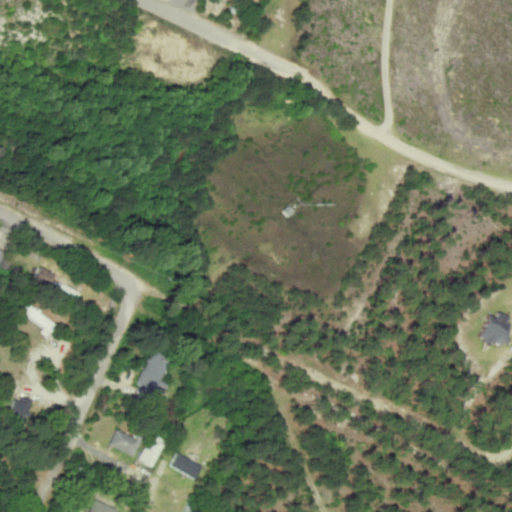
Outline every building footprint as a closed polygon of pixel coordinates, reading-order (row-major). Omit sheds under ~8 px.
[(31,283),(76,297),(78,290),(50,281),(53,271),(37,266),(31,283)] [(511,317),(496,311),(494,317),(487,314),(477,336),(499,345),(511,317)] [(135,386),(154,392),(165,357),(146,351),(135,386)] [(29,400),(13,395),(7,416),(23,420),(29,400)] [(131,455),(138,439),(113,429),(107,444),(131,455)] [(137,460),(151,465),(161,442),(153,439),(149,450),(142,447),(137,460)] [(168,465),(193,478),(200,465),(175,452),(168,465)] [(85,511),(120,511),(91,499),(85,511)]
